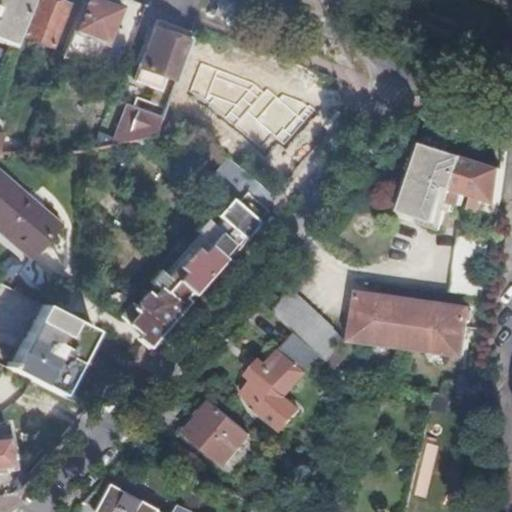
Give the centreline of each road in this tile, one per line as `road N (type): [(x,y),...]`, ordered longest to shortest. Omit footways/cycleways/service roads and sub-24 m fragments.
road 1 (residential): [(405,74),(44,511)]
road 2 (residential): [(405,74),(360,40),(258,0)]
